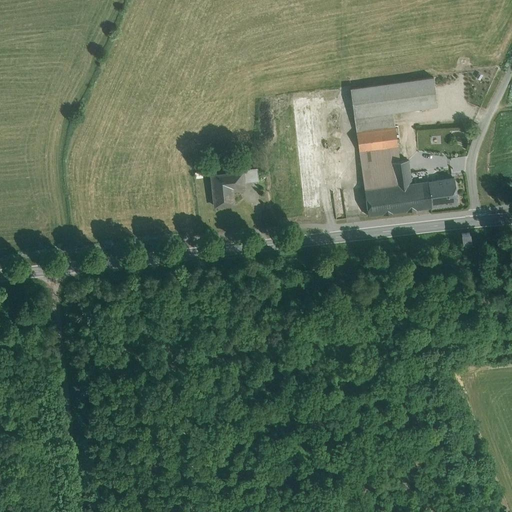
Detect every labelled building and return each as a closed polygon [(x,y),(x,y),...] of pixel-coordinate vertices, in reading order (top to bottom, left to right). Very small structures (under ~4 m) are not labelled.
[(433,77),(350,89),(354,118),(393,112),(437,106),(433,77)] [(393,112),(354,118),(356,133),(395,128),(393,112)] [(395,128),(356,133),(368,216),(423,209),(420,183),(411,184),(408,160),(400,161),(395,128)] [(315,150),(293,151),(294,204),(302,204),(303,214),(317,213),(315,150)] [(257,168),(242,170),(242,172),(243,172),(244,183),(258,181),(257,168)] [(242,172),(211,175),(215,207),(234,204),(233,195),(231,195),(230,184),(244,183),(243,172),(242,172)] [(454,178),(420,183),(423,209),(457,204),(454,178)] [(469,234),(461,234),(462,243),(470,242),(469,234)]
